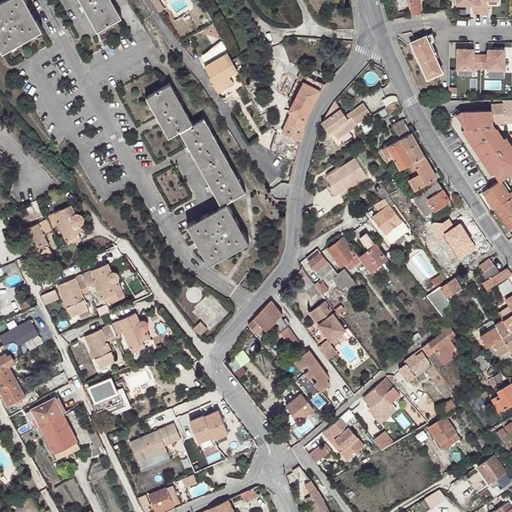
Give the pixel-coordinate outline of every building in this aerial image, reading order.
[(0,43),(3,50),(43,28),(28,0),(1,0),(0,1),(0,43)] [(81,0),(99,30),(122,16),(113,0),(81,0)] [(159,0),(151,0),(158,11),(164,7),(159,0)] [(409,10),(406,0),(395,0),(398,13),(409,10)] [(410,16),(412,15),(418,14),(414,0),(406,0),(409,10),(410,16)] [(456,0),(457,6),(473,6),(473,14),(488,14),(488,7),(488,5),(492,5),(498,5),(497,0),(480,0),(481,0),(476,0),(456,0)] [(432,34),(411,43),(427,79),(442,72),(428,43),(435,40),(432,34)] [(474,48),(457,49),(457,69),(474,69),(474,68),(488,68),(488,69),(505,69),(505,48),(488,48),(488,54),(474,54),(474,48)] [(217,88),(232,79),(230,75),(238,71),(233,63),(232,62),(233,62),(228,52),(206,65),(211,75),(210,76),(217,88)] [(299,77),(305,81),(308,75),(302,72),(299,77)] [(320,89),(327,84),(308,75),(305,81),(296,97),(292,95),(292,97),(295,99),(290,109),(292,111),(282,131),(300,141),(308,119),(308,114),(320,89)] [(217,88),(219,92),(235,83),(232,79),(217,88)] [(194,122),(171,80),(146,94),(169,136),(180,130),(221,203),(188,221),(210,262),(250,240),(228,200),(247,190),(206,116),(194,122)] [(404,109),(399,99),(395,101),(384,107),(383,108),(389,118),(402,111),(404,109)] [(511,100),(491,100),(492,110),(494,124),(511,122),(511,100)] [(332,129),(337,137),(355,127),(354,125),(371,115),(364,102),(346,113),(337,101),(333,104),(324,122),(330,131),(332,129)] [(494,124),(492,110),(464,109),(456,114),(499,180),(511,171),(511,149),(498,131),(494,124)] [(404,117),(393,123),(401,138),(382,148),(388,160),(395,156),(396,158),(390,162),(394,170),(408,163),(414,159),(407,148),(418,143),(411,132),(404,117)] [(295,162),(300,141),(282,131),(277,129),(271,149),(295,162)] [(422,149),(418,143),(407,148),(414,159),(424,154),(422,149)] [(421,185),(436,177),(424,154),(414,159),(408,163),(414,174),(410,177),(416,188),(421,185)] [(330,182),(329,183),(335,192),(347,184),(346,182),(350,179),(353,182),(367,172),(355,155),(326,174),(330,182)] [(402,183),(397,176),(393,179),(397,186),(402,183)] [(421,185),(423,189),(438,180),(436,177),(421,185)] [(423,189),(414,194),(425,212),(434,207),(435,209),(450,200),(442,187),(438,180),(423,189)] [(511,195),(510,196),(499,180),(494,183),(482,191),(508,230),(511,227),(511,195)] [(335,192),(329,183),(326,185),(332,194),(335,192)] [(401,219),(384,194),(373,201),(379,210),(373,214),(385,231),(401,219)] [(44,219),(45,223),(49,232),(58,228),(67,248),(73,246),(71,241),(75,240),(74,237),(81,234),(78,227),(79,226),(81,224),(81,223),(81,220),(80,218),(79,217),(77,217),(75,217),(73,217),(69,209),(44,219)] [(45,223),(21,233),(28,251),(23,253),(25,258),(30,256),(35,267),(52,260),(44,240),(51,237),(49,232),(45,223)] [(367,244),(357,251),(367,265),(384,253),(364,227),(357,232),(367,244)] [(356,254),(343,238),(328,249),(341,266),(356,254)] [(486,249),(483,243),(475,248),(479,254),(486,249)] [(322,252),(319,248),(306,258),(309,262),(316,271),(322,278),(326,275),(330,280),(338,274),(321,253),(322,252)] [(494,264),(489,257),(478,265),(481,269),(480,270),(481,273),(494,264)] [(108,267),(82,279),(87,290),(94,287),(103,308),(113,304),(111,301),(118,298),(117,295),(121,293),(118,285),(119,283),(119,281),(118,279),(117,278),(115,277),(113,277),(108,267)] [(511,273),(506,267),(499,272),(504,278),(511,273)] [(344,268),(338,273),(349,288),(356,283),(344,268)] [(499,272),(482,283),(486,290),(504,278),(499,272)] [(454,277),(442,286),(447,295),(460,285),(454,277)] [(328,289),(320,278),(314,282),(323,293),(328,289)] [(87,290),(82,279),(58,289),(65,306),(68,312),(72,322),(90,315),(81,295),(88,292),(87,290)] [(54,290),(41,295),(45,304),(58,298),(54,290)] [(511,332),(511,290),(493,304),(503,321),(511,333),(511,332)] [(209,327),(226,311),(210,294),(193,311),(209,327)] [(283,314),(272,300),(249,325),(257,333),(262,327),(267,331),(274,324),(278,325),(277,328),(280,332),(288,326),(287,325),(289,324),(285,318),(284,320),(281,316),(283,314)] [(335,315),(324,302),(310,312),(332,341),(346,331),(342,325),(343,324),(336,314),(335,315)] [(138,317),(111,329),(118,345),(122,343),(120,339),(124,338),(133,358),(139,355),(138,352),(143,349),(142,346),(149,343),(146,336),(148,332),(148,330),(146,327),(144,327),(142,327),(138,317)] [(509,350),(511,347),(511,332),(511,333),(503,321),(495,326),(496,328),(502,339),(509,350)] [(457,335),(447,322),(441,327),(444,332),(423,347),(430,356),(436,352),(446,364),(461,353),(451,339),(457,335)] [(197,331),(203,338),(210,331),(204,325),(197,331)] [(280,332),(298,357),(306,351),(288,326),(280,332)] [(484,350),(486,349),(502,339),(496,328),(480,338),(485,346),(482,347),(484,350)] [(118,345),(111,329),(86,340),(100,372),(116,365),(107,345),(111,343),(115,352),(120,349),(118,345)] [(502,339),(486,349),(489,352),(486,353),(488,356),(490,354),(493,360),(509,350),(502,339)] [(326,341),(319,346),(329,359),(336,354),(326,341)] [(319,363),(309,350),(306,351),(298,357),(294,360),(301,369),(306,364),(310,369),(319,363)] [(413,373),(429,363),(422,353),(417,357),(414,352),(404,358),(407,363),(399,368),(405,378),(413,373)] [(0,389),(17,381),(9,367),(14,364),(11,357),(7,358),(5,355),(0,357),(0,389)] [(329,377),(319,363),(310,369),(305,373),(309,378),(313,374),(318,379),(314,383),(321,391),(330,383),(326,379),(329,377)] [(432,368),(429,363),(413,373),(416,378),(432,368)] [(310,369),(306,364),(301,369),(305,373),(310,369)] [(508,378),(505,370),(500,372),(500,374),(492,378),(494,381),(492,382),(494,385),(508,378)] [(313,374),(309,378),(314,383),(318,379),(313,374)] [(118,377),(89,389),(96,405),(93,406),(99,421),(131,407),(118,377)] [(385,378),(370,391),(363,397),(372,407),(369,409),(382,423),(398,409),(392,402),(400,394),(385,378)] [(24,396),(17,381),(0,389),(0,400),(4,407),(14,402),(19,399),(24,396)] [(511,381),(497,390),(500,394),(501,396),(497,398),(503,409),(511,404),(511,381)] [(221,397),(215,389),(184,402),(187,411),(221,397)] [(492,398),(499,411),(503,409),(497,398),(501,396),(500,394),(492,398)] [(302,395),(287,406),(299,421),(314,409),(302,395)] [(31,410),(39,426),(63,415),(65,413),(58,397),(31,410)] [(444,414),(457,407),(451,398),(437,405),(444,414)] [(444,448),(461,437),(449,418),(452,416),(453,417),(457,414),(454,409),(446,414),(446,415),(429,426),(444,448)] [(32,430),(39,426),(31,410),(24,414),(32,430)] [(203,415),(189,421),(198,442),(212,436),(213,439),(228,433),(218,410),(203,416),(203,415)] [(350,410),(340,418),(345,423),(354,415),(350,410)] [(63,415),(39,426),(53,453),(76,441),(63,415)] [(335,440),(344,450),(341,453),(349,462),(366,447),(345,423),(340,418),(329,428),(338,438),(335,440)] [(175,425),(129,444),(141,472),(168,460),(163,450),(182,442),(175,425)] [(98,437),(93,427),(86,430),(94,446),(101,444),(98,437)] [(344,450),(335,440),(338,438),(329,428),(323,433),(341,453),(344,450)] [(393,441),(385,430),(374,438),(382,449),(393,441)] [(76,441),(53,453),(56,459),(80,447),(76,441)] [(308,453),(314,462),(326,453),(319,444),(308,453)] [(478,466),(490,484),(500,477),(506,473),(495,455),(478,466)] [(291,470),(297,478),(304,474),(298,466),(291,470)] [(500,477),(490,484),(493,489),(504,482),(500,477)] [(304,484),(300,487),(300,490),(305,498),(304,498),(311,511),(328,511),(317,491),(310,481),(304,484)] [(156,511),(157,511),(178,504),(171,486),(149,495),(156,511)] [(257,495),(253,487),(240,493),(243,501),(257,495)] [(144,505),(150,503),(147,496),(141,498),(144,505)] [(233,511),(227,499),(200,511),(233,511)]
